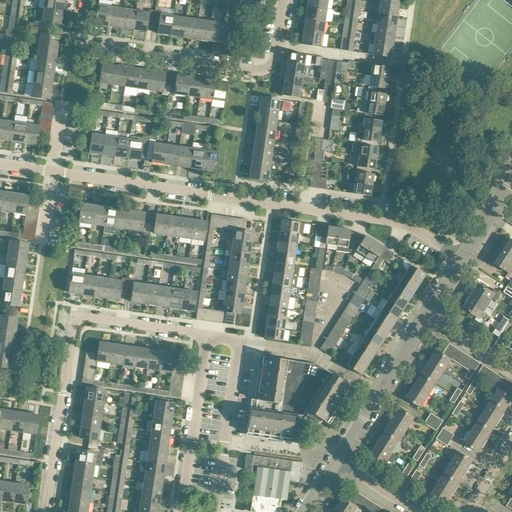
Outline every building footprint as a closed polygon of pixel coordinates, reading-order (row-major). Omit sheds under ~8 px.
[(63,12),(64,0),(44,0),(44,9),(63,12)] [(307,0),(307,6),(326,9),(327,0),(307,0)] [(397,16),(398,6),(380,3),(378,14),(397,16)] [(95,25),(108,26),(111,7),(98,5),(95,25)] [(325,22),(326,9),(307,6),(305,19),(325,22)] [(108,26),(120,28),(123,9),(111,7),(108,26)] [(39,21),(38,27),(50,29),(51,23),(61,25),(63,12),(44,9),(42,22),(39,21)] [(120,28),(133,30),(136,11),(123,9),(120,28)] [(136,11),(133,30),(146,32),(147,26),(153,27),(153,23),(154,14),(155,11),(149,10),(149,13),(136,11)] [(154,14),(153,23),(159,23),(158,34),(170,36),(173,17),(160,15),(161,12),(155,11),(154,14)] [(395,27),(397,16),(378,14),(377,24),(395,27)] [(186,18),(173,17),(170,36),(176,36),(183,37),(186,18)] [(183,37),(195,39),(198,20),(186,18),(183,37)] [(305,19),(303,31),(323,34),(325,22),(305,19)] [(208,41),(210,22),(198,20),(195,39),(208,41)] [(208,41),(220,43),(223,24),(210,22),(208,41)] [(236,25),(223,24),(220,43),(233,45),(236,25)] [(394,37),(395,27),(377,24),(375,34),(394,37)] [(49,35),(50,29),(38,27),(37,34),(40,34),(38,47),(57,50),(59,37),(49,35)] [(303,31),(301,44),(321,47),(323,34),(303,31)] [(392,47),(394,37),(375,34),(373,45),(392,47)] [(391,57),(392,47),(373,45),(372,55),(391,57)] [(38,47),(36,59),(55,62),(57,50),(38,47)] [(304,66),(305,55),(288,52),(286,63),(304,66)] [(54,74),(55,62),(36,59),(34,72),(54,74)] [(339,85),(341,73),(343,62),(337,61),(334,84),(339,85)] [(304,66),(286,63),(285,74),(302,77),(304,66)] [(99,83),(112,85),(115,66),(102,64),(99,83)] [(388,78),(389,67),(372,65),(370,76),(388,78)] [(127,68),(115,66),(112,85),(125,87),(127,68)] [(140,69),(127,68),(125,87),(137,89),(140,69)] [(152,71),(140,69),(137,89),(149,91),(152,71)] [(165,73),(152,71),(149,91),(162,92),(162,95),(168,96),(170,84),(164,83),(165,73)] [(34,72),(33,84),(52,87),(54,74),(34,72)] [(302,77),(285,74),(283,85),(301,87),(301,81),(303,82),(304,83),(310,84),(311,78),(302,77)] [(176,85),(170,84),(168,96),(174,97),(174,95),(176,95),(187,96),(190,77),(177,75),(176,84),(176,85)] [(386,89),(388,78),(370,76),(369,87),(386,89)] [(187,96),(199,98),(202,79),(190,77),(187,96)] [(215,80),(202,79),(199,98),(212,100),(215,80)] [(227,82),(215,80),(212,100),(225,102),(227,82)] [(50,99),(52,87),(33,84),(31,97),(50,100),(50,99)] [(301,87),(283,85),(282,96),(299,98),(301,87)] [(149,91),(137,89),(137,96),(148,98),(149,91)] [(368,91),(366,102),(384,105),(384,101),(387,101),(388,96),(385,95),(385,94),(368,91)] [(261,97),(259,106),(278,109),(280,100),(275,99),(261,97)] [(330,108),(332,109),(343,110),(345,101),(332,99),(330,108)] [(384,105),(366,102),(365,113),(382,116),(384,105)] [(277,119),(278,109),(259,106),(258,117),(277,119)] [(343,110),(332,109),(331,116),(342,118),(343,110)] [(15,115),(14,122),(27,124),(28,118),(15,115)] [(341,126),(342,118),(331,116),(330,124),(341,126)] [(258,117),(256,127),(275,130),(277,119),(258,117)] [(357,123),(356,128),(380,132),(382,121),(364,118),(363,124),(357,123)] [(14,122),(1,120),(0,128),(0,139),(11,142),(12,135),(14,122)] [(11,142),(24,144),(25,137),(27,124),(14,122),(12,135),(11,142)] [(25,137),(24,144),(36,145),(37,137),(38,131),(39,126),(27,124),(25,137)] [(274,140),(275,130),(256,127),(255,137),(274,140)] [(361,143),(361,140),(378,143),(380,132),(356,128),(354,142),(361,143)] [(89,153),(102,155),(105,136),(92,134),(89,153)] [(117,138),(105,136),(102,155),(114,157),(117,138)] [(255,137),(253,147),(272,150),(274,140),(255,137)] [(114,157),(127,159),(130,139),(117,138),(114,157)] [(147,151),(149,139),(143,138),(142,141),(130,139),(127,159),(140,161),(141,150),(147,151)] [(147,151),(146,159),(152,160),(151,162),(164,164),(167,145),(155,143),(155,140),(149,139),(147,151)] [(313,163),(322,164),(324,151),(321,150),(322,139),(317,139),(313,163)] [(334,141),(328,140),(322,139),(321,150),(324,151),(332,152),(334,141)] [(176,166),(177,166),(179,147),(176,146),(167,145),(164,164),(176,166)] [(354,145),(353,152),(359,153),(359,156),(376,158),(378,147),(360,145),(354,145)] [(189,168),(192,149),(179,147),(177,166),(189,168)] [(271,160),(272,150),(253,147),(252,158),(271,160)] [(189,168),(202,170),(204,150),(192,149),(189,168)] [(217,152),(204,150),(202,170),(214,172),(217,152)] [(374,169),(376,158),(359,156),(357,167),(374,169)] [(252,158),(250,168),(269,171),(271,160),(252,158)] [(320,178),(322,164),(313,163),(310,187),(315,188),(317,177),(320,178)] [(268,181),(269,171),(250,168),(249,178),(268,181)] [(355,183),(372,185),(374,174),(357,172),(357,169),(348,168),(346,181),(355,183)] [(315,188),(325,189),(326,179),(320,178),(317,177),(315,188)] [(355,183),(353,194),(370,196),(372,185),(355,183)] [(16,194),(4,192),(1,212),(14,214),(16,194)] [(29,196),(16,194),(14,214),(26,215),(27,210),(27,204),(29,196)] [(79,223),(91,225),(94,205),(81,203),(79,223)] [(107,207),(94,205),(91,225),(104,226),(107,207)] [(104,226),(103,232),(116,234),(116,228),(119,209),(107,207),(104,226)] [(132,211),(119,209),(116,228),(129,230),(132,211)] [(145,213),(132,211),(129,230),(141,232),(141,235),(147,235),(149,224),(143,223),(145,213)] [(155,225),(149,224),(147,235),(153,236),(154,234),(166,236),(169,216),(156,214),(155,225)] [(176,217),(169,216),(166,236),(176,237),(179,238),(182,218),(176,217)] [(191,239),(194,220),(182,218),(179,238),(191,239)] [(204,241),(207,222),(194,220),(191,239),(204,241)] [(282,220),(280,231),(298,233),(303,234),(304,223),(282,220)] [(322,226),(320,237),(326,238),(325,244),(327,245),(327,248),(335,249),(338,228),(328,227),(322,226)] [(352,248),(357,235),(350,232),(350,230),(338,228),(335,249),(335,251),(350,253),(352,248)] [(245,231),(239,231),(235,230),(233,240),(251,242),(253,233),(245,231)] [(280,231),(279,241),(296,244),(298,233),(280,231)] [(357,235),(352,248),(365,257),(374,242),(365,236),(364,237),(357,235)] [(506,243),(501,250),(511,256),(511,240),(508,238),(505,243),(506,243)] [(7,253),(27,256),(29,243),(9,240),(7,253)] [(251,242),(233,240),(232,250),(250,253),(251,242)] [(295,254),(296,244),(279,241),(277,252),(295,254)] [(374,242),(365,257),(373,262),(374,263),(378,257),(382,260),(388,251),(374,242)] [(250,253),(232,250),(230,260),(248,263),(250,253)] [(511,256),(501,250),(497,258),(496,257),(493,262),(510,273),(511,270),(511,256)] [(388,251),(382,260),(387,263),(393,254),(388,251)] [(277,252),(275,262),(293,265),(295,254),(277,252)] [(25,268),(27,256),(7,253),(6,266),(25,268)] [(374,263),(372,266),(377,269),(382,260),(378,257),(374,263)] [(248,263),(230,260),(229,271),(247,273),(248,263)] [(425,274),(410,264),(403,260),(401,264),(402,264),(405,272),(404,274),(420,283),(425,274)] [(300,266),(293,265),(275,262),(274,273),(298,277),(300,266)] [(23,281),(25,268),(6,266),(4,278),(23,281)] [(371,278),(377,269),(372,266),(367,275),(371,278)] [(337,267),(334,272),(342,275),(344,270),(337,267)] [(311,268),(309,278),(320,280),(321,270),(316,268),(311,268)] [(247,273),(229,271),(227,281),(245,284),(247,273)] [(68,293),(81,295),(84,275),(71,273),(68,293)] [(274,273),(272,284),(290,286),(297,287),(298,277),(274,273)] [(404,274),(399,283),(414,292),(420,283),(404,274)] [(96,277),(84,275),(81,295),(94,296),(96,277)] [(361,284),(365,287),(371,278),(367,275),(361,284)] [(94,296),(106,298),(109,279),(96,277),(94,296)] [(21,293),(23,281),(4,278),(2,291),(21,293)] [(122,281),(109,279),(106,298),(119,300),(120,290),(126,291),(128,279),(122,278),(122,281)] [(309,278),(308,285),(319,286),(320,280),(309,278)] [(131,302),(144,304),(146,285),(134,283),(134,280),(128,279),(126,291),(132,292),(131,302)] [(245,284),(227,281),(226,291),(244,294),(245,284)] [(408,301),(414,292),(399,283),(393,292),(408,301)] [(288,297),(290,286),(272,284),(271,295),(288,297)] [(474,288),(470,295),(487,305),(491,299),(496,302),(501,294),(494,289),(492,293),(479,284),(476,289),(474,288)] [(159,286),(146,285),(144,304),(156,306),(159,286)] [(156,306),(168,308),(171,288),(159,286),(156,306)] [(176,309),(181,309),(184,290),(176,289),(171,288),(168,308),(176,309)] [(381,297),(387,301),(402,310),(408,301),(393,292),(387,288),(381,297)] [(355,293),(364,299),(367,295),(358,289),(355,293)] [(184,290),(181,309),(194,311),(196,292),(184,290)] [(19,306),(21,293),(2,291),(0,303),(19,306)] [(244,294),(226,291),(224,302),(242,304),(244,294)] [(271,295),(269,305),(287,308),(288,297),(271,295)] [(488,315),(483,312),(487,305),(470,295),(466,301),(467,302),(464,308),(477,316),(475,320),(482,324),(488,315)] [(352,298),(349,302),(358,308),(361,304),(352,298)] [(306,299),(304,310),(315,312),(317,301),(306,299)] [(397,319),(402,310),(387,301),(385,304),(381,310),(397,319)] [(224,302),(223,312),(226,312),(224,324),(233,325),(235,313),(241,314),(242,304),(224,302)] [(353,317),(358,308),(349,302),(343,311),(353,317)] [(285,318),(287,308),(269,305),(268,315),(285,318)] [(370,316),(375,319),(391,329),(397,319),(381,310),(376,306),(370,316)] [(0,328),(16,331),(18,318),(0,315),(0,328)] [(268,315),(266,326),(284,329),(285,318),(268,315)] [(347,326),(350,322),(340,316),(337,321),(347,326)] [(499,323),(493,333),(498,337),(499,337),(502,333),(501,332),(505,327),(508,322),(510,320),(509,319),(504,316),(499,323)] [(385,338),(391,329),(375,319),(370,328),(385,338)] [(505,327),(501,332),(502,333),(507,336),(511,327),(511,324),(508,322),(505,327)] [(335,325),(332,330),(341,335),(344,331),(335,325)] [(266,326),(264,338),(282,341),(284,329),(266,326)] [(0,328),(0,341),(14,343),(16,331),(0,328)] [(370,328),(364,337),(379,347),(385,338),(370,328)] [(332,330),(326,339),(335,345),(341,335),(332,330)] [(373,356),(379,347),(364,337),(358,346),(373,356)] [(0,354),(12,356),(14,343),(0,341),(0,354)] [(99,342),(98,353),(97,360),(96,362),(109,364),(112,344),(99,342)] [(125,346),(112,344),(109,364),(122,366),(125,346)] [(320,349),(322,350),(329,355),(332,350),(323,344),(320,349)] [(450,344),(444,353),(449,356),(455,347),(450,344)] [(137,348),(125,346),(122,366),(134,368),(137,348)] [(358,346),(352,355),(367,365),(373,356),(358,346)] [(460,350),(455,347),(449,356),(453,359),(452,360),(453,360),(460,350)] [(150,350),(137,348),(134,368),(147,369),(150,350)] [(162,351),(150,350),(147,369),(159,371),(162,351)] [(437,350),(430,361),(445,371),(452,360),(453,359),(449,356),(444,353),(443,354),(437,350)] [(460,350),(453,360),(459,364),(465,354),(460,350)] [(175,353),(162,351),(159,371),(172,373),(172,372),(173,367),(174,361),(175,353)] [(86,352),(85,358),(97,360),(98,353),(86,352)] [(0,367),(10,369),(12,356),(0,354),(0,367)] [(470,357),(465,354),(459,364),(464,367),(470,357)] [(352,355),(346,365),(361,375),(367,365),(352,355)] [(300,441),(304,419),(306,416),(313,421),(315,421),(317,421),(318,421),(319,420),(320,419),(327,423),(351,386),(328,372),(316,364),(313,364),(263,356),(263,357),(257,395),(256,400),(254,400),(254,399),(251,399),(250,405),(251,405),(247,433),(290,439),(300,441)] [(470,357),(464,367),(469,370),(475,360),(470,357)] [(85,358),(84,364),(96,366),(96,362),(97,360),(85,358)] [(469,371),(473,374),(480,363),(475,360),(469,370),(469,371)] [(430,361),(422,373),(437,383),(445,371),(430,361)] [(84,364),(83,371),(95,372),(96,366),(84,364)] [(482,379),(489,369),(483,365),(477,375),(482,379)] [(489,369),(482,379),(487,382),(494,372),(489,369)] [(83,371),(82,377),(94,379),(95,372),(83,371)] [(470,380),(473,374),(469,371),(465,377),(470,380)] [(494,372),(487,382),(492,386),(499,375),(494,372)] [(422,373),(415,386),(430,395),(437,383),(422,373)] [(499,375),(492,386),(498,389),(504,378),(499,375)] [(94,379),(82,377),(81,383),(93,385),(94,380),(94,379)] [(498,389),(499,388),(503,391),(509,382),(504,378),(498,389)] [(471,385),(475,388),(479,382),(475,379),(471,385)] [(511,383),(509,382),(503,391),(508,394),(511,387),(511,383)] [(471,395),(475,388),(471,385),(467,392),(471,395)] [(422,408),(430,395),(415,386),(407,398),(422,408)] [(106,390),(86,387),(84,400),(104,403),(106,390)] [(458,388),(454,394),(459,397),(463,390),(458,388)] [(499,388),(498,389),(499,390),(493,399),(507,409),(509,405),(508,405),(511,398),(511,397),(507,395),(508,394),(503,391),(499,388)] [(455,403),(459,397),(454,394),(450,400),(455,403)] [(507,409),(493,399),(486,410),(499,419),(503,413),(503,414),(507,409)] [(104,403),(84,400),(82,412),(102,415),(104,403)] [(173,413),(174,404),(155,401),(154,410),(173,413)] [(457,407),(461,410),(465,404),(461,401),(457,407)] [(457,416),(461,410),(457,407),(453,413),(457,416)] [(393,419),(408,429),(415,417),(401,408),(393,419)] [(13,411),(1,410),(0,414),(0,429),(10,431),(13,411)] [(154,410),(152,421),(171,423),(173,413),(154,410)] [(499,419),(486,410),(479,421),(493,430),(495,426),(499,419)] [(10,431),(23,433),(26,413),(13,411),(10,431)] [(102,415),(82,412),(81,425),(100,428),(102,415)] [(38,415),(26,413),(23,433),(35,435),(36,435),(38,415)] [(428,419),(440,426),(443,421),(432,413),(428,419)] [(393,419),(385,432),(400,441),(408,429),(393,419)] [(436,432),(440,426),(428,419),(425,424),(436,432)] [(171,423),(153,421),(152,421),(147,420),(146,430),(151,431),(170,434),(171,423)] [(493,430),(479,421),(472,432),(485,441),(489,435),(490,435),(493,430)] [(81,425),(79,438),(89,439),(88,445),(101,447),(102,441),(98,441),(100,428),(81,425)] [(440,434),(452,441),(455,436),(444,428),(440,434)] [(151,431),(150,441),(168,444),(170,434),(151,431)] [(378,444),(392,453),(400,441),(385,432),(378,444)] [(485,441),(472,432),(465,443),(479,452),(482,447),(481,447),(485,441)] [(448,447),(452,441),(440,434),(436,439),(448,447)] [(150,441),(148,452),(167,454),(168,444),(150,441)] [(392,453),(378,444),(370,456),(385,465),(392,453)] [(101,447),(88,445),(87,451),(77,449),(75,462),(94,465),(96,453),(100,453),(101,447)] [(421,446),(417,452),(422,455),(426,448),(421,446)] [(470,466),(473,461),(458,451),(451,462),(466,471),(470,465),(470,466)] [(148,452),(147,462),(165,465),(167,454),(148,452)] [(418,461),(422,455),(417,452),(413,458),(418,461)] [(427,453),(423,459),(428,462),(432,456),(427,453)] [(246,455),(244,470),(256,472),(250,511),(251,511),(278,511),(279,509),(281,499),(286,500),(289,481),(299,483),(302,463),(249,455),(246,455)] [(424,469),(428,462),(423,459),(419,466),(424,469)] [(165,465),(147,462),(140,461),(139,471),(145,472),(163,475),(165,465)] [(75,462),(73,475),(92,477),(94,465),(75,462)] [(451,462),(445,473),(459,482),(462,478),(466,471),(451,462)] [(409,463),(401,475),(401,476),(406,479),(414,467),(409,463)] [(415,485),(422,474),(417,470),(410,481),(415,485)] [(145,472),(144,483),(162,485),(163,475),(145,472)] [(459,482),(445,473),(438,484),(452,493),(456,486),(457,487),(459,482)] [(92,477),(73,475),(71,487),(91,490),(92,477)] [(0,501),(13,503),(16,484),(3,482),(0,501)] [(160,496),(162,485),(144,483),(139,482),(137,492),(142,493),(160,496)] [(28,485),(16,484),(13,503),(25,505),(28,485)] [(438,484),(431,495),(444,503),(446,504),(449,499),(448,499),(452,493),(438,484)] [(71,487),(69,500),(89,502),(91,490),(71,487)] [(356,492),(350,501),(354,504),(361,494),(356,492)] [(142,493),(141,503),(159,506),(160,496),(142,493)] [(366,498),(361,494),(354,504),(358,507),(359,508),(366,498)] [(340,511),(355,511),(358,507),(354,504),(350,501),(350,502),(343,498),(336,509),(340,511)] [(366,498),(359,508),(364,511),(371,501),(366,498)] [(67,511),(87,511),(89,502),(69,500),(67,511)] [(371,511),(376,504),(371,501),(364,511),(365,511),(371,511)] [(141,503),(139,511),(157,511),(159,506),(141,503)]
